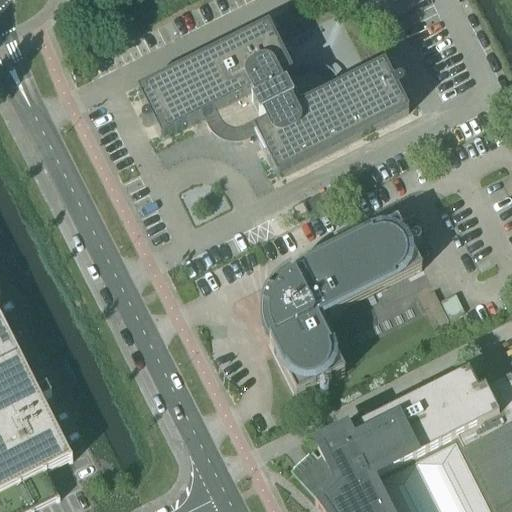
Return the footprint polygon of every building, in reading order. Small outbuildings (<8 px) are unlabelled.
[(268,30),(136,96),(148,118),(143,120),(142,122),(141,123),(141,125),(141,127),(142,129),(144,130),(146,130),(148,129),(152,127),(161,144),(175,137),(187,131),(203,123),(205,127),(206,129),(207,132),(209,134),(210,137),(212,139),(215,141),(217,142),(219,144),(222,145),(225,146),(227,147),(230,147),(233,148),(236,147),(239,147),(241,147),(244,146),(246,145),(249,144),(249,143),(250,143),(255,140),(259,147),(261,151),(265,161),(276,183),(408,116),(397,94),(401,92),(402,91),(403,90),(404,89),(404,88),(404,87),(404,86),(403,85),(402,84),(401,83),(400,83),(399,82),(398,83),(397,83),(393,85),(384,68),(332,95),(330,90),(328,87),(326,84),(322,81),(316,78),(310,78),(303,79),(302,79),(293,84),(290,79),(292,78),(268,30)] [(296,222),(308,217),(303,206),(291,211),(296,222)] [(316,325),(418,274),(394,226),(289,279),(284,282),(277,287),(272,293),(268,300),(263,299),(258,316),(262,317),(262,323),(262,329),(263,337),(266,347),(294,401),(342,377),(316,325)] [(0,511),(41,511),(58,504),(46,478),(71,466),(45,413),(40,404),(50,399),(45,390),(36,395),(32,387),(0,323),(0,511)] [(511,511),(511,389),(507,380),(476,397),(466,377),(316,453),(319,461),(313,467),(311,464),(300,474),(302,477),(295,483),(316,506),(315,507),(314,506),(313,507),(317,511),(511,511)]
